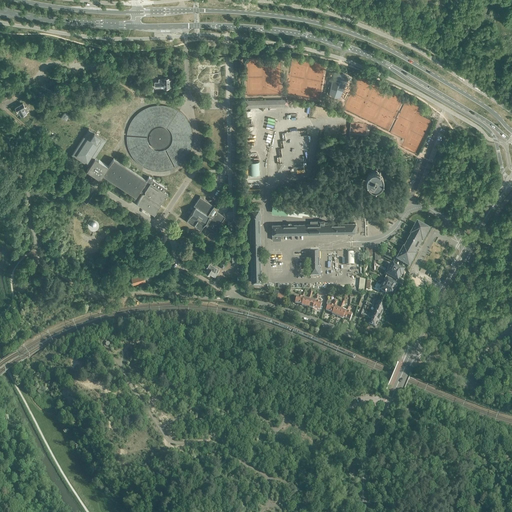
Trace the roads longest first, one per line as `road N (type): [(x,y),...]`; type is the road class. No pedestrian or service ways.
road 1 (primary): [(511,131),(489,109),(371,40),(309,21),(22,0)]
road 2 (primary): [(0,10),(95,25),(270,29),(374,58)]
road 3 (primary): [(374,58),(491,133),(506,178),(500,195)]
road 4 (unclassified): [(408,358),(230,294)]
road 5 (secondary): [(411,352),(500,195)]
road 6 (unknown): [(386,348),(378,352),(230,294)]
road 7 (secondary): [(363,511),(362,463),(408,358)]
road 8 (primary): [(374,58),(511,142)]
road 9 (unknown): [(267,217),(408,210)]
